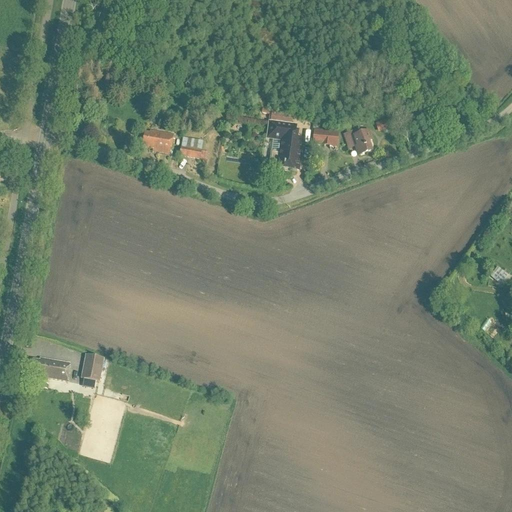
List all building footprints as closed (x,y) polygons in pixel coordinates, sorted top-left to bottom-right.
[(266,109),(265,116),(275,118),(276,111),(266,109)] [(375,126),(378,134),(392,129),(389,121),(375,126)] [(278,164),(277,169),(284,170),(284,172),(289,173),(291,171),(297,172),(302,141),(294,140),(296,129),(270,125),(268,139),(281,141),(280,154),(274,153),(272,155),(271,161),(273,163),(278,164)] [(313,146),(336,148),(338,134),(314,132),(313,146)] [(158,154),(170,156),(173,137),(156,133),(155,136),(145,134),(142,149),(159,152),(158,154)] [(371,153),(368,143),(371,142),(369,133),(357,137),(356,133),(345,137),(349,149),(355,147),(358,157),(371,153)] [(180,157),(199,160),(201,152),(189,150),(189,149),(186,148),(185,149),(181,149),(180,157)] [(315,169),(317,177),(329,173),(326,165),(315,169)] [(497,270),(491,278),(501,286),(507,278),(497,270)] [(81,380),(99,384),(104,360),(85,357),(81,380)] [(36,378),(66,383),(69,365),(40,360),(39,362),(34,361),(31,374),(37,375),(36,378)] [(85,383),(85,394),(96,395),(96,383),(85,383)]
